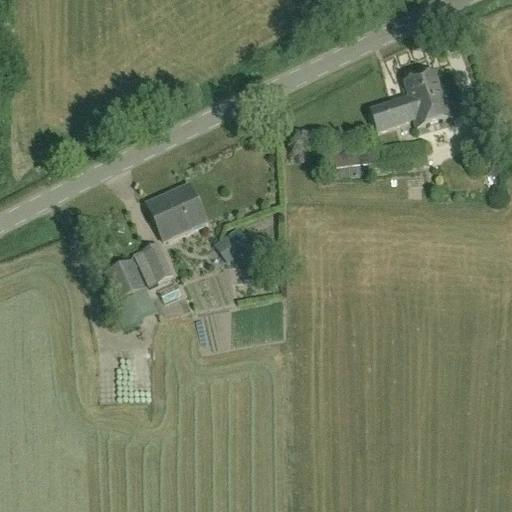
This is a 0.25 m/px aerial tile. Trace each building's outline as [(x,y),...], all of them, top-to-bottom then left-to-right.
[(409,104),(371,115),(378,138),(416,126),(418,132),(453,121),(447,102),(444,103),(436,78),(404,88),(409,104)] [(411,149),(326,157),(328,183),(413,175),(411,149)] [(190,191),(147,210),(164,247),(206,227),(190,191)] [(249,248),(236,231),(213,249),(226,266),(249,248)] [(173,280),(158,246),(133,257),(148,291),(173,280)] [(145,292),(131,262),(104,276),(118,305),(145,292)] [(163,305),(181,296),(173,281),(155,290),(163,305)] [(114,307),(124,331),(143,324),(133,299),(114,307)]
